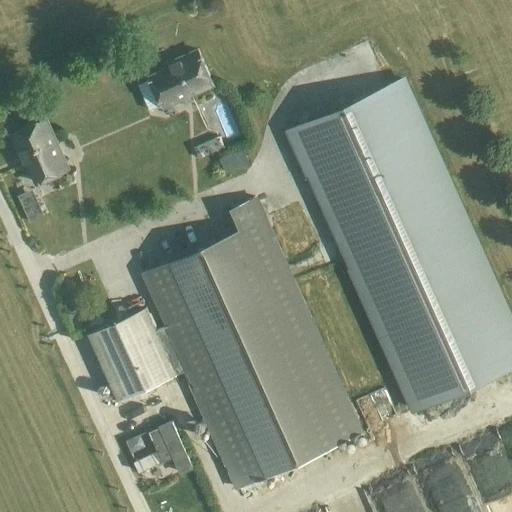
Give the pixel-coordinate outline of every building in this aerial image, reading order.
[(149,75),(163,106),(213,83),(198,49),(167,62),(169,66),(149,75)] [(511,366),(511,311),(406,75),(286,129),(306,174),(348,267),(412,411),(511,366)] [(68,167),(46,117),(11,133),(21,155),(24,154),(37,181),(68,167)] [(219,135),(207,140),(212,152),(224,147),(219,135)] [(228,492),(360,432),(254,196),(230,206),(239,227),(142,271),(156,303),(146,307),(146,306),(87,332),(118,400),(186,369),(216,435),(205,440),(228,492)] [(37,204),(25,210),(30,220),(41,214),(37,204)] [(152,415),(143,419),(147,425),(155,421),(152,415)]
